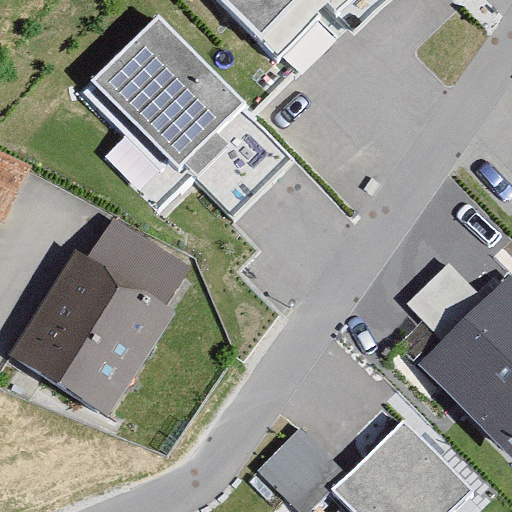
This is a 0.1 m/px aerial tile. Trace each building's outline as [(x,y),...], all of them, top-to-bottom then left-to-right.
[(211,0),(259,50),(312,0),(313,0),(324,10),(334,0),(211,0)] [(92,89),(175,177),(186,174),(229,219),(287,164),(156,28),(92,89)] [(0,226),(21,175),(0,166),(0,226)] [(194,271),(113,225),(89,268),(72,258),(9,369),(119,431),(179,324),(167,317),(194,271)] [(483,304),(448,268),(408,308),(444,344),(417,371),(511,466),(511,283),(508,279),(483,304)] [(299,435),(254,479),(287,511),(314,511),(329,498),(342,511),(462,511),(475,500),(402,427),(347,483),(299,435)]
